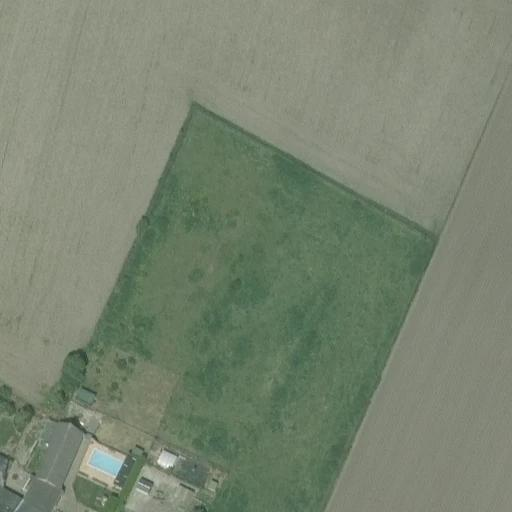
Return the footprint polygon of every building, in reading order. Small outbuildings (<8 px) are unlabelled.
[(7,511),(54,511),(63,497),(60,496),(84,440),(59,428),(48,450),(49,450),(22,507),(14,502),(7,511)] [(130,461),(138,464),(139,465),(143,457),(134,453),(131,460),(130,461)] [(139,484),(134,493),(146,499),(150,489),(139,484)] [(217,488),(211,485),(208,492),(214,495),(217,488)] [(0,511),(7,511),(14,502),(0,494),(0,511)]
